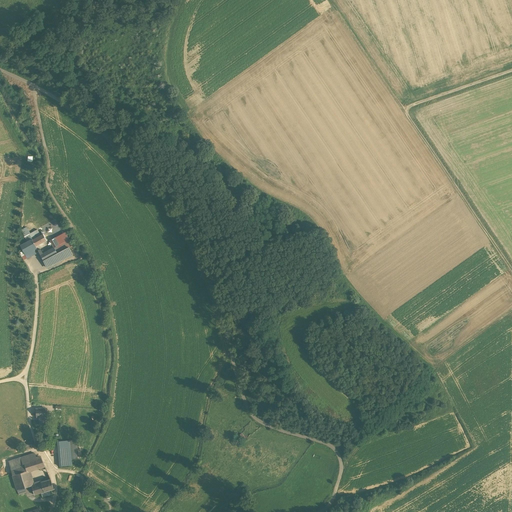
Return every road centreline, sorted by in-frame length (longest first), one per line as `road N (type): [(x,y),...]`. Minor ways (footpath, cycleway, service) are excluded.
road 1 (track): [(0,69),(66,104),(155,185),(217,294),(248,411),(262,424),(334,447),(343,470)]
road 2 (track): [(434,369),(349,288),(310,217),(250,183),(195,127),(168,81),(170,15)]
road 3 (track): [(511,271),(329,0)]
road 4 (track): [(343,470),(440,362),(511,310)]
road 5 (track): [(52,469),(30,424),(24,377),(0,382)]
road 6 (track): [(24,377),(38,291),(29,260)]
